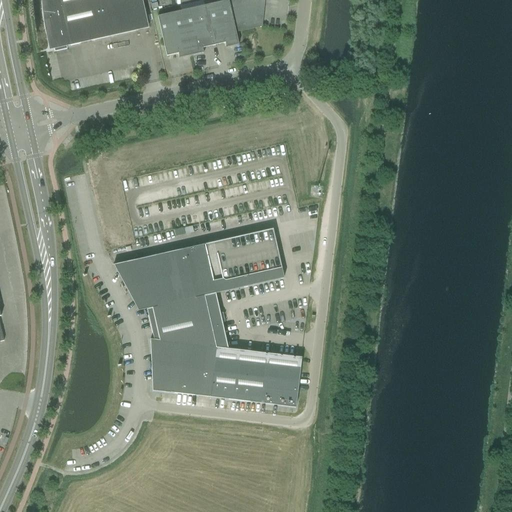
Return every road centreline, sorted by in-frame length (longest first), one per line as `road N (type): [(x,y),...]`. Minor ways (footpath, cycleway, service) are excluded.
road 1 (track): [(398,0),(339,511)]
road 2 (unclassified): [(79,116),(266,84),(294,60),(303,0)]
road 3 (tertiary): [(45,390),(55,362),(57,303),(30,136)]
road 4 (tertiary): [(10,140),(39,275),(45,390)]
road 5 (unknown): [(138,222),(132,196),(139,191),(273,162),(287,170),(291,188)]
road 6 (unknown): [(295,296),(240,307),(242,336),(318,344)]
road 7 (unknown): [(138,222),(291,188)]
road 8 (unknown): [(277,222),(148,255)]
road 9 (tertiary): [(0,511),(45,390)]
